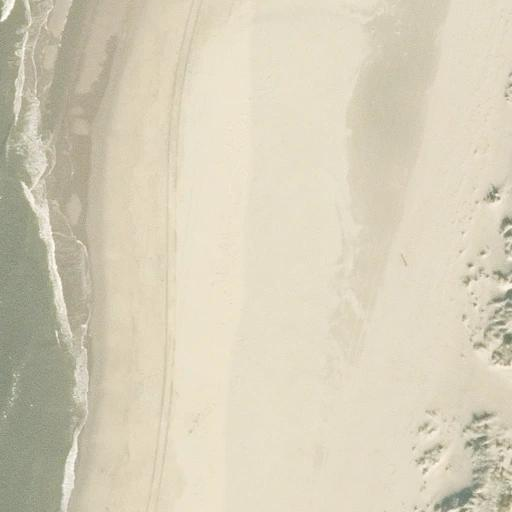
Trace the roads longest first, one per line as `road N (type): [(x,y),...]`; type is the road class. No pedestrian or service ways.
road 1 (track): [(475,387),(511,197)]
road 2 (track): [(436,511),(475,387)]
